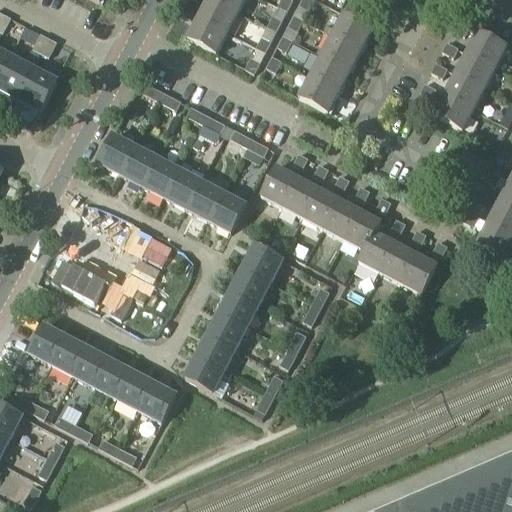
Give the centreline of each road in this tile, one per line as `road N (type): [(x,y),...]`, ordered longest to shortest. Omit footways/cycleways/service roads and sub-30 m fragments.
road 1 (residential): [(8,281),(166,363),(220,265),(61,179)]
road 2 (residential): [(428,168),(360,133),(420,19)]
road 3 (residential): [(280,116),(137,38)]
road 4 (unknown): [(511,450),(372,511)]
road 5 (residential): [(121,67),(0,3)]
road 6 (tertiary): [(121,67),(61,179)]
